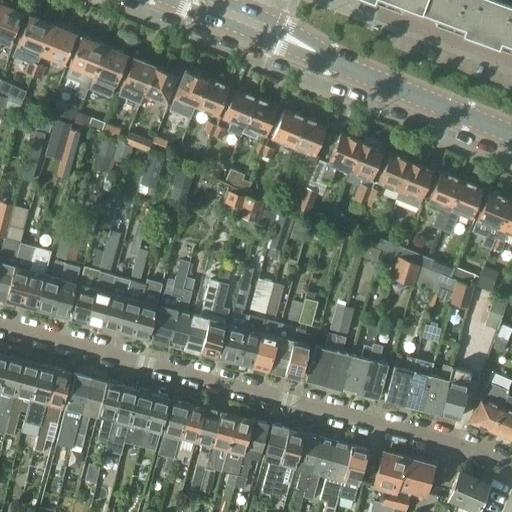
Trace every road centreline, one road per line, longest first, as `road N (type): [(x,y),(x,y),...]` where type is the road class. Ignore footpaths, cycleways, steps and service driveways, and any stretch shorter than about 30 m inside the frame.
road 1 (residential): [(511,469),(443,436),(0,322)]
road 2 (tertiary): [(511,129),(250,20)]
road 3 (residential): [(511,71),(324,0)]
